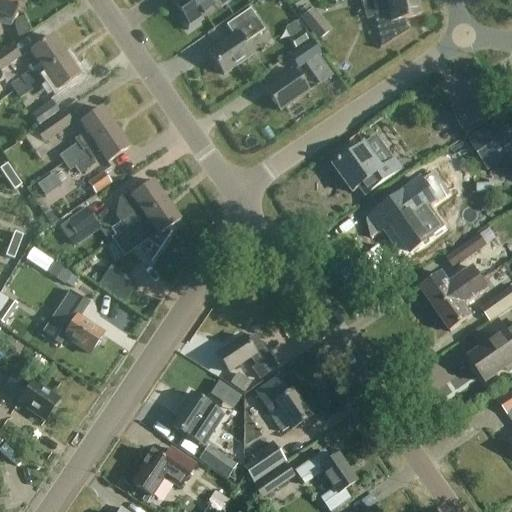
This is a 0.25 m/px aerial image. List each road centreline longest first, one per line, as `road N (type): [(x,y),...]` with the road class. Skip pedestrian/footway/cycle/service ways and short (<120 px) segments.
road 1 (residential): [(46,511),(220,252),(249,222)]
road 2 (unclassified): [(452,511),(249,222)]
road 3 (residential): [(234,198),(460,37)]
road 4 (unclassified): [(234,198),(99,0)]
